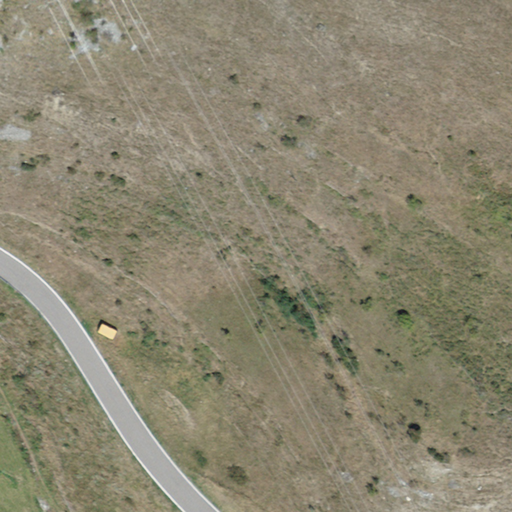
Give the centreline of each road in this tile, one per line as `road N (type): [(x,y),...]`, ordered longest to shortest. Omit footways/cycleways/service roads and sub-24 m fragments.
road 1 (tertiary): [(204,511),(57,314),(0,262)]
road 2 (track): [(63,511),(0,401)]
